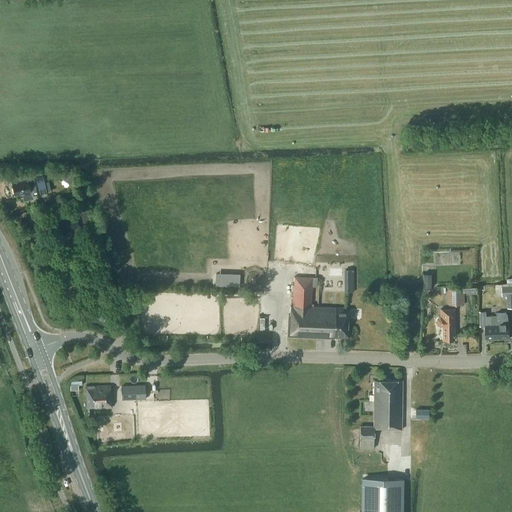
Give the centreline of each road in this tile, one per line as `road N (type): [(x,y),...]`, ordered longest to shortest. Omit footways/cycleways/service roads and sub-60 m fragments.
road 1 (tertiary): [(41,348),(79,336),(151,362),(511,362)]
road 2 (primary): [(93,510),(41,348)]
road 3 (primary): [(30,353),(93,510)]
